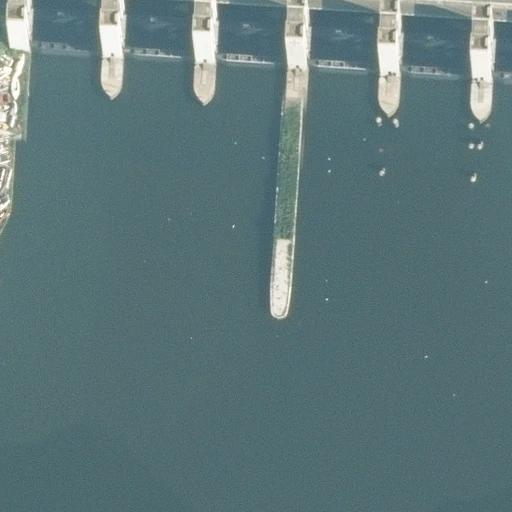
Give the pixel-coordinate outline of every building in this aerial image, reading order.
[(41,9),(23,8),(21,55),(39,56),(39,48),(41,17),(41,9)] [(134,15),(116,14),(114,52),(113,60),(131,61),(132,53),(134,15)] [(227,21),(209,20),(207,58),(206,66),(224,67),(225,59),(227,21)] [(320,26),(302,25),(299,64),(299,72),(317,73),(317,65),(320,26)] [(412,33),(394,32),(392,70),(391,78),(409,79),(410,71),(412,33)] [(505,38),(487,37),(484,76),(484,84),(502,85),(502,77),(505,38)]
